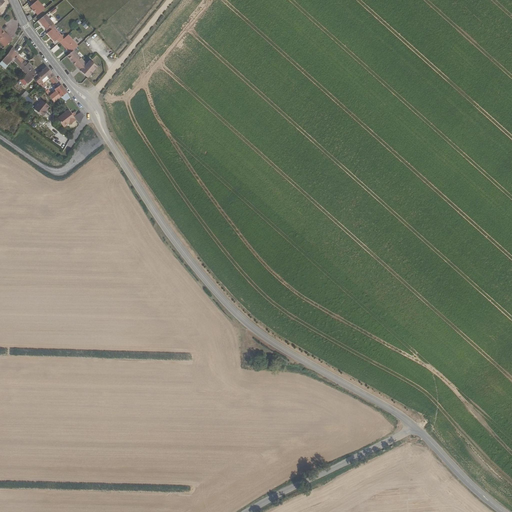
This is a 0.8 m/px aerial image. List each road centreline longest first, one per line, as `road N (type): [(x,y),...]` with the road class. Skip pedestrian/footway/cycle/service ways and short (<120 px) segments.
road 1 (tertiary): [(108,139),(175,242),(235,312),(414,426)]
road 2 (unclassified): [(414,426),(252,511)]
road 3 (unclassified): [(167,0),(91,97)]
road 4 (tertiary): [(414,426),(503,511)]
